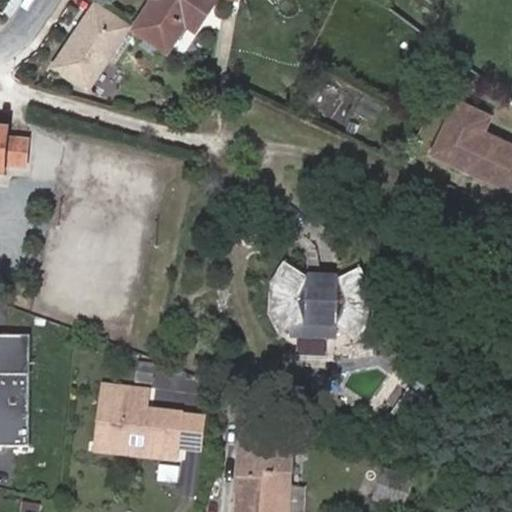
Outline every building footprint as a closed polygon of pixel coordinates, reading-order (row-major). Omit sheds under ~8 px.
[(153,0),(135,28),(138,30),(169,51),(186,25),(195,31),(216,0),(153,0)] [(88,89),(107,60),(131,25),(97,3),(54,67),(88,89)] [(461,98),(454,112),(491,131),(498,118),(461,98)] [(511,141),(491,131),(454,112),(434,153),(462,168),(467,164),(474,165),(479,170),(478,176),(511,194),(511,141)] [(29,134),(0,131),(0,176),(5,177),(6,168),(27,169),(29,134)] [(369,290),(357,268),(335,279),(336,268),(324,275),(323,279),(308,279),(288,265),(274,286),(273,312),(285,334),(310,321),(318,329),(329,323),(353,340),(367,319),(369,290)] [(33,337),(0,336),(0,447),(32,448),(33,337)] [(154,391),(105,385),(99,442),(182,451),(186,414),(152,410),(154,391)] [(288,511),(290,488),(295,435),(243,430),(239,480),(246,480),(244,496),(238,495),(236,511),(288,511)] [(182,451),(99,442),(97,453),(181,462),(182,451)] [(402,511),(413,479),(386,470),(375,502),(402,511)] [(288,511),(305,511),(307,490),(290,488),(288,511)]
